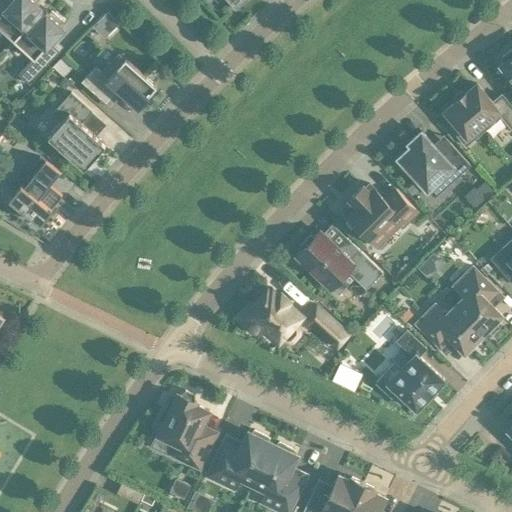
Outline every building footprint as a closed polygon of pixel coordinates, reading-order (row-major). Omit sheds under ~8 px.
[(0,0),(0,25),(14,39),(41,8),(38,5),(39,4),(36,1),(37,0),(10,0),(8,3),(4,0),(0,0)] [(41,8),(14,39),(33,57),(18,73),(30,84),(60,51),(50,41),(63,26),(60,23),(63,20),(52,10),(49,13),(46,10),(45,12),(41,8)] [(511,49),(502,56),(501,61),(503,63),(501,64),(511,78),(509,81),(511,85),(511,49)] [(102,71),(96,65),(81,81),(105,102),(119,87),(139,105),(157,85),(125,57),(124,58),(118,53),(102,71)] [(466,92),(456,101),(445,110),(455,122),(450,126),(466,145),(485,129),(481,125),(497,111),(511,127),(511,106),(502,94),(493,102),(477,83),(466,92)] [(105,143),(82,122),(93,110),(72,91),(52,113),(61,120),(48,135),(84,167),(105,143)] [(450,142),(440,151),(422,131),(408,142),(411,145),(394,161),(408,175),(411,172),(428,190),(441,178),(447,185),(470,164),(450,142)] [(38,169),(35,173),(34,172),(34,173),(25,165),(12,182),(18,186),(9,197),(23,208),(22,210),(34,221),(36,219),(40,222),(62,195),(48,183),(46,181),(56,168),(40,156),(33,165),(38,169)] [(357,230),(368,242),(371,239),(374,242),(396,220),(402,226),(418,210),(395,187),(385,198),(370,183),(366,187),(363,185),(350,198),(353,202),(344,211),(360,227),(357,230)] [(296,254),(331,288),(348,271),(366,289),(383,271),(347,237),(337,247),(320,230),(314,236),(311,233),(299,246),(302,248),(296,254)] [(511,238),(491,258),(508,277),(511,273),(511,238)] [(456,305),(483,332),(486,329),(489,332),(502,319),(499,316),(501,314),(490,302),(490,298),(497,290),(472,265),(453,284),(461,292),(461,300),(456,305)] [(292,340),(298,334),(299,330),(297,326),(294,323),(302,314),(288,301),(290,299),(281,292),(280,294),(273,287),(271,290),(268,287),(254,302),(257,304),(242,321),(257,335),(264,328),(278,341),(281,338),(284,341),(288,341),(292,340)] [(483,332),(456,305),(450,310),(442,310),(435,303),(416,322),(441,347),(448,339),(453,339),(464,351),(467,348),(470,351),(482,338),(480,336),(483,332)] [(304,318),(337,347),(350,333),(317,304),(304,318)] [(401,369),(395,363),(377,382),(392,396),(397,390),(415,407),(416,408),(418,407),(443,380),(444,379),(443,377),(419,355),(425,349),(427,348),(425,346),(408,331),(409,331),(407,329),(397,340),(399,342),(399,341),(414,355),(401,369)] [(339,378),(345,365),(332,359),(326,372),(339,378)] [(158,434),(175,442),(169,453),(200,467),(212,442),(197,435),(210,410),(196,403),(196,401),(195,401),(195,394),(185,389),(180,393),(178,392),(176,397),(172,395),(166,408),(169,410),(158,434)] [(253,482),(272,442),(268,440),(270,436),(254,429),(252,433),(248,430),(241,445),(237,447),(224,440),(208,473),(236,487),(241,477),(253,482)] [(272,442),(253,482),(266,489),(261,499),(288,511),(289,511),(305,479),(292,473),(290,469),(297,454),(293,452),(295,448),(279,441),(277,444),(272,442)] [(349,511),(364,481),(351,476),(350,479),(339,474),(329,494),(315,487),(302,511),(349,511)] [(141,499),(144,492),(145,492),(122,481),(116,493),(139,503),(141,499)] [(349,511),(378,511),(386,497),(375,491),(376,487),(364,481),(349,511)] [(144,492),(141,499),(152,504),(156,497),(144,492)]
